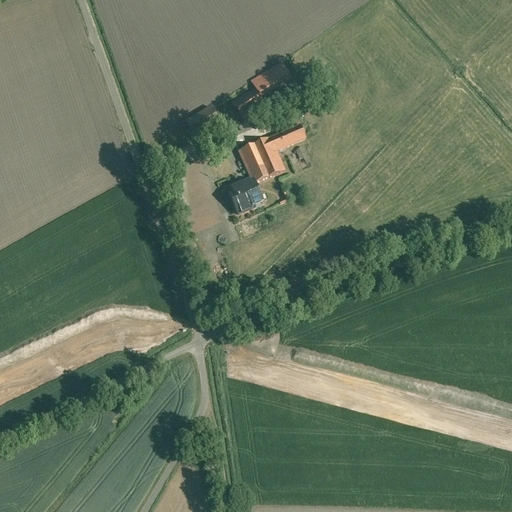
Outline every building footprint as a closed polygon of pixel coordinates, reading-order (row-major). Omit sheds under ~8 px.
[(282,64),(252,83),(255,88),(255,89),(260,95),(289,77),(282,64)] [(255,89),(232,104),(243,122),(267,106),(260,95),(255,89)] [(211,108),(187,123),(198,140),(221,125),(211,108)] [(300,126),(271,139),(277,153),(306,140),(300,126)] [(271,139),(239,152),(252,181),(253,181),(255,185),(285,171),(277,153),(271,139)] [(252,181),(228,192),(239,215),(254,208),(252,204),(261,200),(255,185),(253,181),(252,181)]
